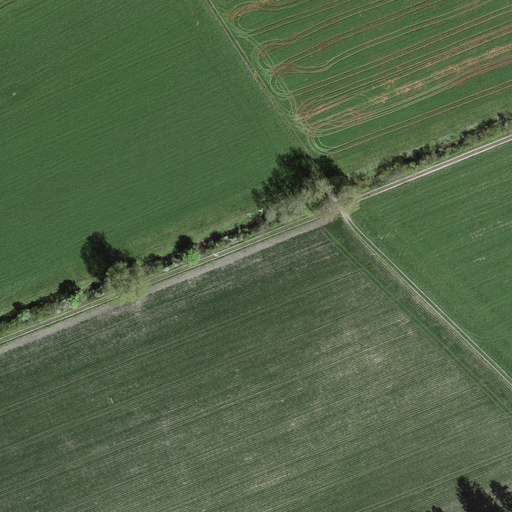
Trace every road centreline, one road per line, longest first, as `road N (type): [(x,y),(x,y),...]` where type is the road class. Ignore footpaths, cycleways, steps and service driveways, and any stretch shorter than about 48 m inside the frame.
road 1 (track): [(341,210),(0,340)]
road 2 (track): [(341,210),(208,0)]
road 3 (track): [(511,382),(341,210)]
road 4 (track): [(511,141),(341,210)]
